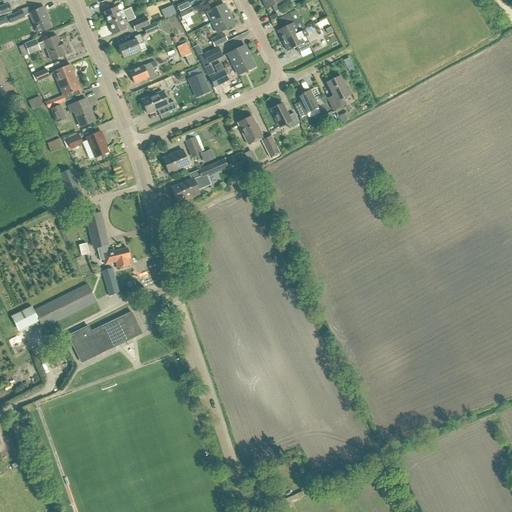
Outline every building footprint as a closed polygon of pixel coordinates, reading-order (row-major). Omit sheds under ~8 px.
[(282,0),(261,0),(266,9),(272,7),(275,12),(288,6),(284,0),(283,1),(282,0)] [(108,1),(100,5),(103,10),(111,6),(108,1)] [(0,16),(5,14),(11,13),(8,4),(0,6),(0,16)] [(229,15),(223,4),(207,12),(212,23),(229,15)] [(166,9),(169,17),(175,14),(172,6),(166,9)] [(288,6),(275,12),(278,18),(290,11),(289,9),(288,6)] [(47,16),(43,7),(29,14),(38,34),(51,28),(46,17),(47,16)] [(116,7),(103,13),(108,24),(121,19),(121,18),(126,16),(126,17),(133,13),(130,7),(118,13),(116,7)] [(186,19),(194,16),(190,8),(179,14),(182,21),(181,22),(182,24),(186,22),(187,21),(186,19)] [(282,41),(298,33),(305,29),(295,10),(278,19),(282,28),(277,31),(282,41)] [(9,24),(24,18),(21,11),(6,17),(9,24)] [(135,18),(133,13),(126,17),(128,21),(135,18)] [(234,26),(229,15),(212,23),(218,34),(234,26)] [(130,24),(134,31),(148,25),(145,17),(130,24)] [(126,30),(121,19),(108,24),(113,36),(126,30)] [(142,29),(145,35),(157,30),(155,23),(142,29)] [(210,39),(214,48),(226,41),(222,33),(210,39)] [(301,38),(298,33),(282,41),(287,52),(295,48),(298,54),(310,47),(305,36),(301,38)] [(118,47),(123,58),(145,49),(139,35),(133,38),(134,40),(118,47)] [(38,44),(36,39),(24,43),(29,54),(45,48),(51,61),(65,56),(57,36),(38,44)] [(185,42),(178,45),(179,46),(176,47),(180,59),(185,57),(188,66),(194,63),(185,42)] [(249,57),(244,46),(227,54),(233,65),(249,57)] [(198,57),(202,66),(222,57),(217,48),(198,57)] [(172,54),(166,58),(169,63),(175,59),(172,54)] [(255,68),(249,57),(233,65),(238,76),(255,68)] [(154,61),(129,72),(134,84),(148,78),(149,80),(156,77),(152,69),(157,67),(154,61)] [(80,89),(70,65),(53,72),(63,96),(80,89)] [(214,73),(210,65),(204,68),(208,77),(214,73)] [(198,69),(187,73),(190,79),(200,75),(198,69)] [(37,81),(37,83),(48,78),(45,70),(31,76),(34,82),(37,81)] [(208,78),(213,88),(228,81),(223,71),(208,78)] [(340,76),(325,83),(332,97),(327,99),(333,111),(343,106),(341,101),(352,95),(348,88),(346,89),(340,76)] [(326,112),(319,96),(313,99),(309,91),(297,97),(300,102),(294,105),(299,117),(306,114),(308,117),(309,117),(320,112),(321,115),(326,112)] [(141,101),(147,114),(157,110),(160,116),(177,109),(174,102),(168,105),(162,92),(141,101)] [(27,101),(31,110),(42,105),(38,96),(27,101)] [(86,99),(71,106),(67,107),(67,108),(64,109),(65,112),(69,111),(70,114),(74,112),(80,128),(95,121),(86,99)] [(282,103),(270,110),(279,128),(287,124),(289,129),(299,124),(294,113),(288,116),(282,103)] [(66,119),(59,105),(49,109),(55,124),(66,119)] [(257,128),(252,116),(237,123),(248,146),(263,139),(262,137),(263,137),(258,127),(257,128)] [(104,141),(101,132),(86,138),(94,158),(108,153),(103,141),(104,141)] [(82,145),(79,136),(66,141),(70,150),(82,145)] [(279,154),(271,136),(260,141),(269,159),(279,154)] [(195,137),(184,142),(191,157),(201,153),(195,137)] [(46,144),(50,153),(62,148),(59,139),(46,144)] [(189,167),(182,150),(174,154),(163,159),(169,174),(183,168),(183,169),(189,167)] [(250,167),(257,163),(254,157),(247,160),(250,167)] [(197,170),(201,179),(222,171),(218,162),(197,170)] [(82,194),(70,167),(58,173),(71,199),(73,204),(83,199),(81,195),(82,194)] [(193,179),(171,188),(177,202),(190,197),(190,198),(199,194),(193,179)] [(102,213),(86,217),(93,249),(97,248),(102,247),(105,246),(110,245),(110,244),(102,213)] [(102,247),(97,248),(99,261),(103,260),(104,264),(115,262),(117,268),(129,265),(127,259),(129,258),(127,248),(113,252),(113,250),(106,252),(105,246),(102,247)] [(112,268),(101,271),(108,296),(109,296),(114,295),(119,293),(112,268)] [(87,284),(33,310),(31,306),(10,317),(18,332),(38,321),(42,329),(96,303),(87,284)] [(81,363),(95,356),(142,334),(131,312),(91,332),(88,326),(67,336),(81,363)] [(9,347),(23,341),(20,333),(6,339),(9,347)]
